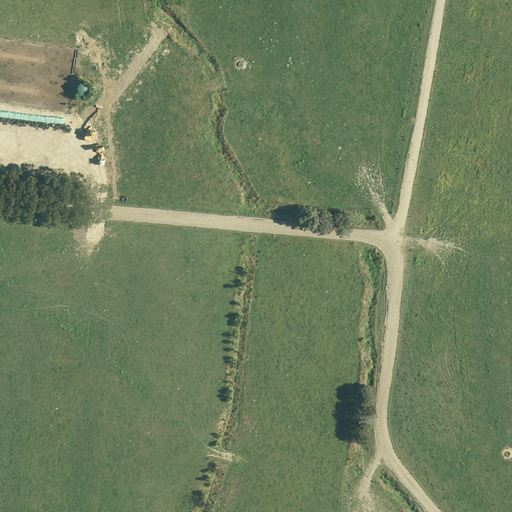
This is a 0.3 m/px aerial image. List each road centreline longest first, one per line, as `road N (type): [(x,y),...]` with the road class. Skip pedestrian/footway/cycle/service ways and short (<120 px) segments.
road 1 (track): [(0,203),(364,235),(380,253),(384,281),(369,426),(380,460),(422,511)]
road 2 (track): [(430,0),(394,206),(372,243)]
